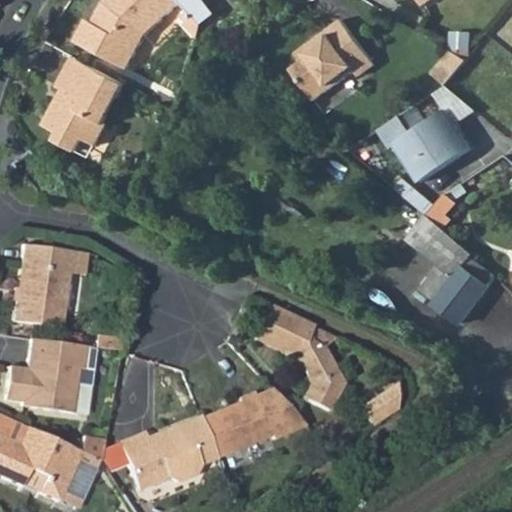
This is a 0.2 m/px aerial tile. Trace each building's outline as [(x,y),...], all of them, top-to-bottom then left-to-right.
[(149,32),(182,3),(179,0),(111,0),(110,1),(107,0),(104,0),(95,19),(89,16),(77,38),(129,67),(149,32)] [(179,0),(182,3),(203,25),(218,14),(206,0),(179,0)] [(346,21),(329,34),(332,37),(307,54),(311,58),(295,70),(317,101),(356,73),(361,78),(378,66),(346,21)] [(511,24),(501,40),(511,47),(511,24)] [(433,75),(449,84),(467,61),(448,50),(433,75)] [(76,54),(68,68),(96,83),(104,71),(76,54)] [(106,121),(128,83),(104,71),(96,83),(68,68),(59,84),(69,88),(59,104),(56,102),(45,122),(59,130),(54,138),(76,151),(84,138),(97,145),(109,123),(106,121)] [(420,103),(382,129),(394,146),(399,143),(425,181),(474,148),(449,110),(432,120),(420,103)] [(404,195),(427,214),(435,204),(405,178),(396,188),(404,195)] [(447,193),(429,215),(441,225),(450,215),(448,214),(458,202),(447,193)] [(461,323),(497,275),(472,257),(474,254),(441,225),(429,215),(427,214),(408,238),(440,266),(421,290),(437,303),(435,305),(461,323)] [(78,253),(23,245),(20,266),(25,267),(20,300),(16,299),(13,320),(62,328),(70,274),(75,275),(78,253)] [(307,341),(314,327),(272,306),(255,340),(296,361),(309,383),(301,399),(328,412),(343,383),(325,351),(307,341)] [(336,338),(314,327),(307,341),(325,351),(336,338)] [(97,335),(95,347),(97,347),(120,350),(122,339),(97,335)] [(95,347),(88,346),(31,338),(28,360),(33,361),(33,369),(10,366),(5,398),(21,401),(21,405),(72,412),(76,384),(91,386),(97,347),(95,347)] [(361,406),(373,423),(399,407),(398,381),(361,406)] [(76,384),(72,412),(87,415),(91,386),(76,384)] [(239,396),(199,413),(216,454),(272,429),(273,433),(301,421),(267,384),(255,389),(253,386),(237,393),(239,396)] [(201,461),(216,454),(199,413),(199,412),(156,430),(154,425),(119,442),(140,489),(168,475),(178,478),(196,471),(201,461)] [(0,434),(26,446),(33,429),(26,426),(0,414),(0,434)] [(336,418),(313,433),(331,452),(350,439),(336,418)] [(80,509),(101,459),(83,451),(33,429),(26,446),(0,434),(0,475),(23,486),(30,469),(47,476),(40,491),(80,509)] [(85,435),(83,451),(101,459),(105,440),(85,435)]
